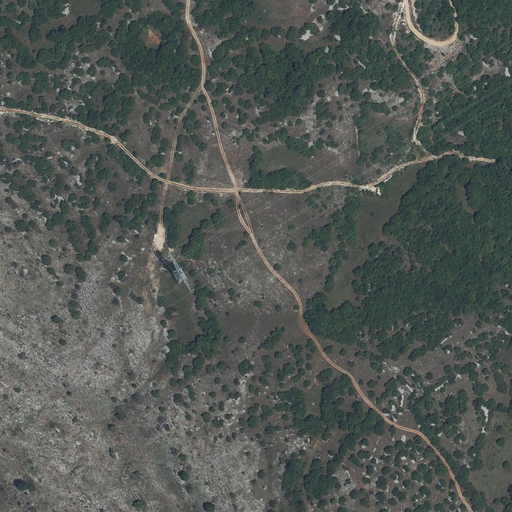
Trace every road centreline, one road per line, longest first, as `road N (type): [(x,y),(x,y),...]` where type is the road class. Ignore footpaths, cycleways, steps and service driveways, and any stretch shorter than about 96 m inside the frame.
road 1 (track): [(470,511),(428,440),(382,417),(321,350),(294,289),(270,268),(239,214),(188,0)]
road 2 (track): [(0,108),(102,134),(155,176),(191,188),(367,185),(393,166),(453,153),(511,166)]
road 3 (track): [(321,350),(316,383),(325,428),(302,476),(302,497),(320,511)]
